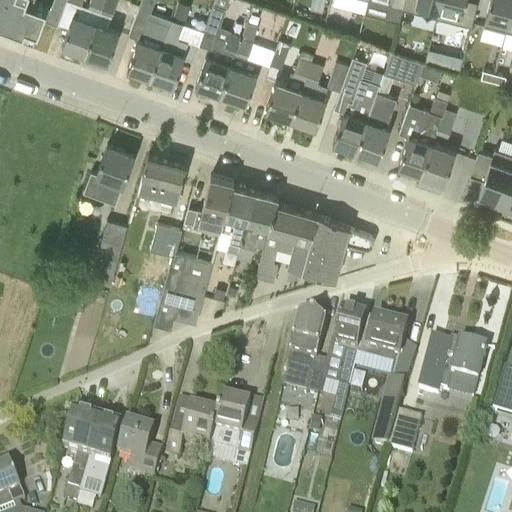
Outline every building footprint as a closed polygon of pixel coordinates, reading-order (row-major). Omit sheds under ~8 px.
[(64,8),(67,0),(53,0),(51,8),(48,7),(48,6),(33,0),(32,0),(0,0),(0,21),(25,30),(27,25),(39,30),(43,20),(58,25),(64,8)] [(67,0),(64,8),(73,12),(77,13),(82,0),(67,0)] [(99,11),(100,10),(103,0),(90,0),(88,7),(99,11)] [(103,0),(100,10),(112,15),(117,0),(103,0)] [(150,75),(171,18),(150,11),(154,0),(141,0),(140,4),(133,22),(145,26),(141,36),(139,35),(127,67),(150,75)] [(171,18),(184,23),(185,23),(192,4),(181,0),(178,0),(174,12),(174,11),(171,18)] [(404,0),(403,7),(438,16),(442,0),(404,0)] [(442,0),(438,16),(471,25),(478,1),(475,0),(442,0)] [(511,0),(490,0),(484,24),(506,30),(511,4),(511,0)] [(124,18),(133,22),(140,4),(130,1),(124,18)] [(199,44),(211,48),(209,54),(206,53),(195,83),(221,92),(241,34),(230,31),(230,28),(220,24),(226,6),(214,2),(199,44)] [(62,44),(85,52),(95,22),(96,20),(73,12),(62,44)] [(250,13),(247,20),(256,23),(259,16),(250,13)] [(178,38),(184,23),(171,18),(150,75),(174,84),(185,52),(184,51),(188,41),(178,38)] [(120,28),(96,20),(95,22),(85,52),(109,60),(120,28)] [(221,92),(247,101),(257,71),(255,70),(259,60),(247,56),(253,39),(259,24),(256,23),(247,20),(244,31),(242,35),(241,34),(221,92)] [(289,45),(278,41),(271,62),(282,66),(289,45)] [(265,108),(291,117),(313,60),(312,60),(314,55),(301,50),(293,72),(290,71),(287,81),(276,77),(265,108)] [(391,50),(384,70),(416,82),(420,72),(423,62),(391,50)] [(450,66),(459,68),(462,56),(453,54),(450,66)] [(356,149),(371,106),(352,100),(366,60),(353,56),(350,64),(340,90),(334,107),(344,110),(333,140),(356,149)] [(327,85),(340,90),(350,64),(336,59),(327,85)] [(324,64),(313,60),(291,117),(317,126),(327,96),(313,91),(324,64)] [(436,78),(440,68),(423,62),(420,72),(436,78)] [(481,76),(493,80),(495,72),(483,69),(481,76)] [(506,75),(495,72),(493,80),(504,83),(506,75)] [(396,99),(377,91),(371,106),(356,149),(379,157),(390,128),(386,126),(396,99)] [(398,164),(421,172),(433,141),(436,131),(445,108),(448,100),(435,95),(430,110),(423,107),(421,113),(407,108),(399,132),(408,135),(398,164)] [(445,108),(436,131),(448,136),(456,112),(445,108)] [(433,141),(421,172),(445,180),(456,149),(433,141)] [(133,152),(107,143),(96,174),(108,178),(104,191),(118,196),(122,184),(121,184),(133,152)] [(503,201),(511,175),(511,153),(495,147),(492,154),(479,149),(470,173),(483,178),(478,192),(503,201)] [(186,164),(148,154),(139,188),(153,192),(178,199),(181,186),(186,164)] [(221,228),(226,209),(233,179),(211,174),(202,208),(198,207),(193,225),(221,232),(222,229),(221,228)] [(511,175),(503,201),(511,204),(511,175)] [(255,189),(246,186),(244,184),(240,183),(238,184),(233,183),(222,229),(232,232),(227,249),(239,252),(255,189)] [(269,227),(277,201),(279,195),(255,189),(239,252),(238,255),(250,259),(254,242),(255,242),(265,244),(269,227)] [(265,244),(262,257),(274,261),(278,244),(292,248),(291,251),(308,255),(311,239),(318,213),(277,201),(269,227),(265,244)] [(336,278),(337,277),(346,242),(367,247),(369,247),(371,246),(373,244),(374,242),(374,239),(373,237),(371,235),(369,234),(350,226),(318,213),(311,239),(308,255),(304,270),(336,278)] [(107,218),(91,277),(111,283),(127,224),(107,218)] [(163,252),(171,254),(175,255),(176,251),(182,228),(157,222),(150,249),(163,252)] [(153,323),(171,328),(176,308),(196,314),(198,306),(200,307),(213,260),(176,251),(175,255),(171,254),(167,271),(153,323)] [(287,266),(304,270),(308,255),(291,251),(287,266)] [(278,262),(274,261),(262,257),(256,274),(274,279),(278,262)] [(236,296),(238,287),(229,285),(227,294),(236,296)] [(343,313),(334,348),(331,347),(327,362),(323,381),(325,382),(337,385),(329,417),(342,420),(360,348),(368,319),(343,313)] [(312,372),(308,391),(322,394),(325,382),(323,381),(327,362),(316,359),(326,323),(316,316),(312,315),(299,318),(292,343),(293,343),(290,355),(287,366),(300,369),(312,372)] [(400,358),(407,329),(368,319),(360,348),(377,353),(375,361),(394,365),(396,357),(400,358)] [(459,392),(474,396),(486,349),(460,342),(459,348),(451,346),(452,343),(432,338),(418,396),(425,398),(427,392),(439,395),(441,387),(444,373),(463,379),(459,392)] [(387,446),(397,411),(406,382),(390,377),(372,441),(387,446)] [(511,379),(505,377),(495,411),(511,416),(511,379)] [(222,397),(218,414),(209,449),(238,454),(235,465),(247,468),(250,458),(248,457),(261,404),(248,401),(246,403),(222,397)] [(180,399),(165,455),(179,459),(183,442),(209,449),(218,414),(192,407),(193,402),(180,399)] [(421,418),(397,411),(387,446),(411,454),(421,418)] [(74,413),(63,452),(77,456),(65,498),(76,501),(99,421),(74,413)] [(319,434),(322,419),(312,417),(309,432),(319,434)] [(121,427),(99,421),(76,501),(77,502),(79,494),(101,501),(121,427)] [(155,431),(126,423),(117,456),(132,460),(129,473),(155,480),(163,449),(150,446),(155,431)] [(0,467),(0,511),(25,501),(9,464),(0,467)] [(314,511),(316,509),(295,503),(292,511),(314,511)]
